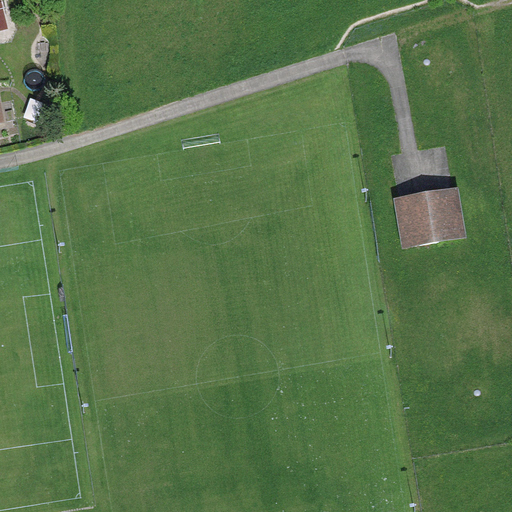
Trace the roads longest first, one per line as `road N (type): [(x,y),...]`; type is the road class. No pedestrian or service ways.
road 1 (residential): [(384,46),(0,161)]
road 2 (track): [(384,46),(511,4)]
